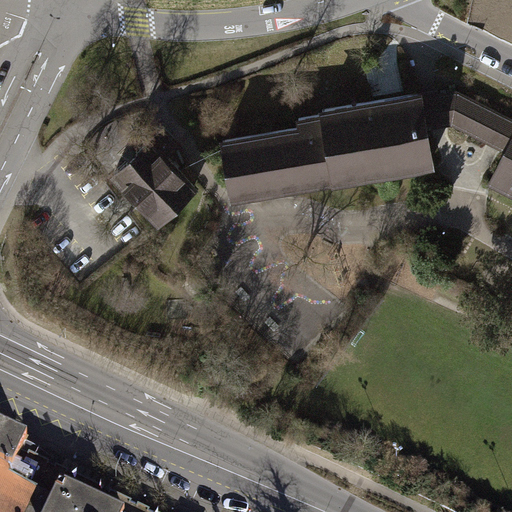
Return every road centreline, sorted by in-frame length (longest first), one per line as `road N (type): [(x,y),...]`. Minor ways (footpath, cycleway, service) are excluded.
road 1 (secondary): [(6,358),(327,511)]
road 2 (residential): [(60,16),(190,26),(260,20),(332,0)]
road 3 (residential): [(0,177),(54,59),(60,16)]
road 4 (residential): [(407,0),(511,62)]
